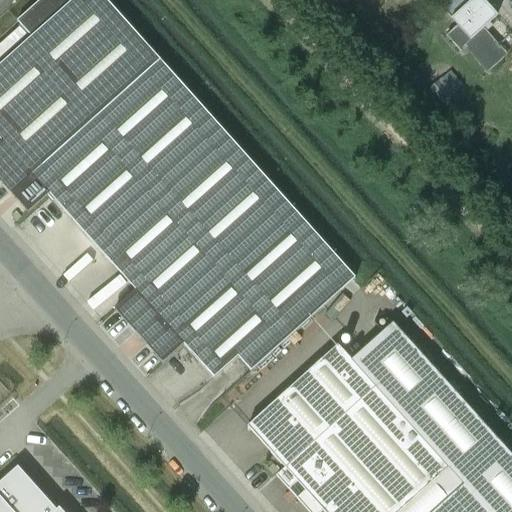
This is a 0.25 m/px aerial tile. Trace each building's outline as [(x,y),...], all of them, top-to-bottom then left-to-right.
[(122,276),(249,162),(105,0),(41,0),(17,22),(32,38),(0,66),(0,139),(2,141),(0,142),(0,182),(28,214),(49,195),(122,276)] [(456,27),(445,37),(458,52),(463,47),(485,71),(504,54),(482,30),(494,19),(477,0),(471,0),(450,20),(456,27)] [(438,82),(428,90),(442,105),(451,97),(438,82)] [(249,162),(122,276),(135,291),(114,310),(135,334),(136,333),(146,345),(146,346),(162,364),(183,345),(213,378),(237,357),(250,371),(354,278),(249,162)] [(338,346),(247,428),(285,470),(276,478),(306,511),(401,511),(448,469),(459,481),(500,443),(393,324),(351,361),(338,346)] [(401,511),(511,511),(511,456),(500,443),(459,481),(448,469),(401,511)] [(0,511),(62,511),(59,509),(57,511),(18,468),(0,483),(0,511)]
